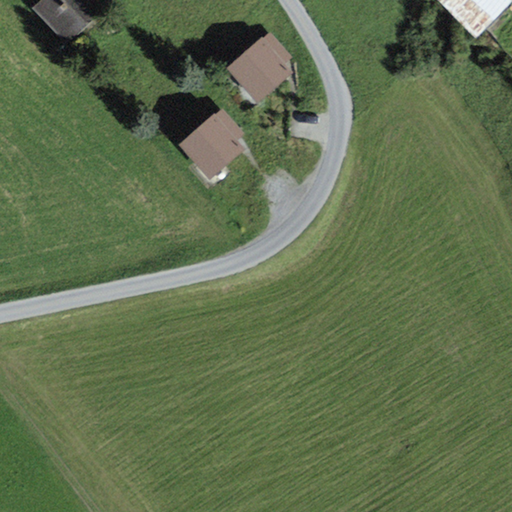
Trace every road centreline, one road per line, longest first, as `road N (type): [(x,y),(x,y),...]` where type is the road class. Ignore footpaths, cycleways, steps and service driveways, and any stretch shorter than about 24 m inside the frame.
road 1 (unclassified): [(0,318),(250,256),(311,207),(339,128)]
road 2 (track): [(0,372),(105,511)]
road 3 (residential): [(339,128),(330,71),(287,0)]
